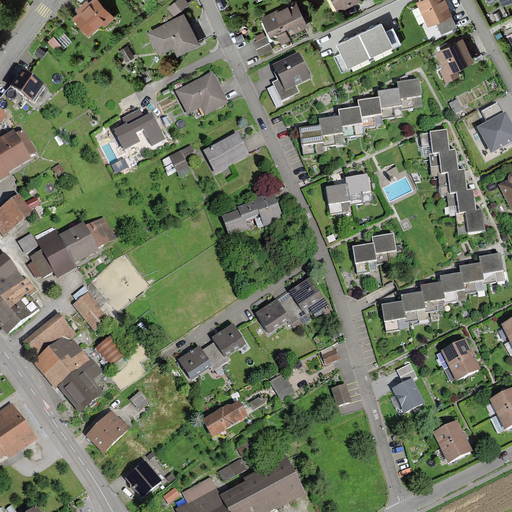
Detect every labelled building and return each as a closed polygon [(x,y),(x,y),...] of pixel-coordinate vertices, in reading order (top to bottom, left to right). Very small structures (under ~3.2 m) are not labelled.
[(73,15),(89,34),(102,23),(105,26),(116,17),(101,0),(90,0),(89,1),(88,0),(83,0),(77,6),(79,9),(73,15)] [(188,5),(183,0),(177,0),(167,9),(173,17),(188,5)] [(308,25),(297,0),(261,16),(270,35),(276,32),(281,43),(291,38),(289,34),(308,25)] [(358,0),(333,0),(338,10),(358,0)] [(416,0),(420,8),(416,9),(420,19),(424,18),(427,25),(435,21),(452,14),(453,13),(449,4),(450,4),(447,0),(416,0)] [(357,4),(342,10),(346,18),(361,11),(357,4)] [(174,46),(178,54),(200,43),(185,13),(150,31),(161,53),(174,46)] [(457,26),(452,14),(435,21),(440,33),(457,26)] [(371,25),(359,31),(371,54),(392,44),(394,47),(401,43),(393,27),(387,30),(381,20),(371,25)] [(350,65),(371,54),(359,31),(347,37),(337,42),(342,51),(334,55),(342,72),(351,68),(350,65)] [(267,35),(254,41),(259,54),(273,48),(267,35)] [(54,36),(48,41),(55,48),(60,44),(54,36)] [(474,61),(463,38),(435,51),(443,66),(439,68),(445,81),(459,75),(456,69),(474,61)] [(311,79),(299,53),(272,67),(278,81),(273,83),(275,86),(282,101),(300,93),(297,86),(311,79)] [(23,69),(10,87),(24,96),(32,102),(33,100),(36,102),(46,87),(43,86),(45,84),(23,69)] [(201,107),(205,115),(227,104),(213,74),(177,92),(188,113),(201,107)] [(423,108),(420,81),(409,82),(399,83),(400,90),(389,91),(378,92),(379,99),(369,100),(358,101),(359,108),(349,109),(339,111),(340,118),(329,119),(320,120),(321,128),(312,129),(301,131),(305,156),(324,154),(323,147),(344,144),(343,137),(365,134),(364,128),(384,126),(383,120),(404,118),(403,111),(423,108)] [(282,101),(275,86),(268,89),(277,110),(285,106),(282,101)] [(0,108),(7,115),(24,96),(10,87),(0,98),(0,108)] [(457,100),(450,104),(455,114),(463,109),(457,100)] [(511,123),(506,112),(503,113),(497,103),(482,111),(487,121),(477,127),(491,153),(511,141),(511,123)] [(165,140),(152,114),(144,119),(140,110),(123,119),(126,125),(116,131),(126,151),(140,144),(136,135),(145,131),(152,146),(165,140)] [(0,181),(9,176),(7,173),(31,159),(28,155),(36,151),(24,131),(17,135),(14,131),(0,139),(0,181)] [(251,156),(239,132),(204,150),(216,174),(251,156)] [(447,132),(421,135),(424,158),(430,157),(433,177),(440,176),(442,197),(448,196),(451,216),(458,215),(460,235),(485,232),(484,221),(483,211),(476,211),(475,201),(474,191),(467,192),(466,182),(465,171),(458,172),(457,162),(456,151),(450,152),(448,142),(447,132)] [(195,153),(192,147),(170,157),(181,180),(191,175),(184,159),(195,153)] [(61,165),(53,169),(57,176),(65,171),(61,165)] [(509,182),(500,186),(511,210),(511,209),(511,174),(511,175),(509,177),(508,180),(509,182)] [(368,198),(366,182),(356,183),(345,184),(346,191),(336,193),(326,194),(328,210),(348,207),(348,200),(368,198)] [(259,228),(284,218),(273,191),(254,199),(255,203),(221,217),(230,237),(251,229),(247,220),(254,217),(259,228)] [(20,195),(0,209),(0,231),(3,235),(33,214),(20,195)] [(30,201),(33,208),(40,204),(36,198),(30,201)] [(57,230),(37,241),(39,245),(41,249),(29,256),(32,262),(27,265),(36,280),(40,277),(42,280),(54,273),(57,278),(77,268),(75,264),(100,251),(98,248),(116,239),(105,217),(86,226),(84,222),(60,235),(57,230)] [(26,253),(39,245),(37,241),(32,234),(19,241),(26,253)] [(374,245),(377,265),(399,262),(394,234),(385,236),(373,238),(374,245)] [(377,265),(374,245),(365,246),(354,248),(358,275),(378,272),(377,265)] [(30,296),(37,291),(27,279),(25,280),(0,248),(0,326),(7,335),(40,309),(30,296)] [(504,280),(501,256),(490,257),(480,258),(481,265),(470,266),(459,268),(460,275),(450,276),(439,277),(440,284),(430,286),(420,287),(421,294),(411,295),(401,296),(402,304),(392,305),(382,307),(386,332),(409,329),(408,323),(426,320),(425,313),(446,311),(444,302),(465,299),(464,292),(484,290),(483,283),(504,280)] [(290,292),(292,296),(301,311),(304,309),(311,305),(318,316),(329,309),(310,279),(290,292)] [(109,320),(100,309),(102,307),(85,287),(73,297),(77,302),(73,305),(95,331),(109,320)] [(292,296),(280,304),(290,320),(288,321),(291,326),(292,325),(294,329),(301,324),(303,326),(312,321),(304,309),(301,311),(292,296)] [(277,301),(256,314),(269,334),(288,321),(290,320),(280,304),(277,301)] [(93,359),(91,361),(73,339),(77,335),(59,313),(23,343),(37,359),(33,362),(58,393),(61,391),(80,414),(105,394),(93,380),(104,372),(93,359)] [(511,321),(502,327),(510,342),(511,341),(511,321)] [(212,338),(215,343),(225,358),(227,357),(246,344),(233,324),(212,338)] [(95,349),(110,366),(125,354),(110,337),(95,349)] [(443,352),(451,367),(473,356),(465,341),(443,352)] [(215,343),(202,351),(213,366),(211,368),(213,371),(229,361),(227,357),(225,358),(215,343)] [(200,347),(178,361),(191,380),(211,368),(213,366),(202,351),(200,347)] [(339,361),(335,350),(323,356),(327,366),(339,361)] [(480,370),(473,356),(451,367),(458,381),(480,370)] [(411,365),(398,371),(404,384),(412,380),(417,377),(411,365)] [(271,382),(282,400),(295,392),(284,374),(271,382)] [(425,404),(412,380),(404,384),(402,384),(393,389),(406,414),(425,404)] [(352,402),(346,385),(332,389),(337,407),(352,402)] [(140,390),(130,400),(140,412),(151,401),(140,390)] [(511,390),(490,402),(498,416),(511,409),(511,390)] [(212,437),(249,416),(248,415),(267,403),(262,395),(247,405),(244,401),(241,402),(240,400),(231,406),(228,405),(202,420),(212,437)] [(0,460),(6,457),(9,461),(38,441),(12,404),(0,412),(0,460)] [(511,427),(511,409),(498,416),(505,431),(511,427)] [(131,429),(122,419),(121,420),(113,412),(87,436),(103,454),(131,429)] [(434,434),(441,449),(465,437),(458,422),(434,434)] [(472,451),(465,437),(441,449),(449,463),(472,451)] [(253,452),(248,443),(237,449),(242,458),(253,452)] [(274,511),(307,495),(286,455),(244,479),(245,483),(220,496),(211,479),(182,494),(187,503),(176,510),(177,511),(274,511)] [(241,460),(218,473),(224,483),(247,470),(241,460)] [(126,478),(142,497),(162,481),(146,462),(138,468),(126,478)] [(175,489),(164,497),(169,504),(180,496),(175,489)]
